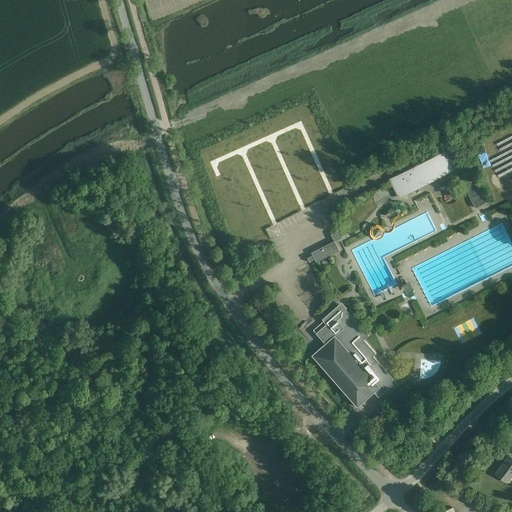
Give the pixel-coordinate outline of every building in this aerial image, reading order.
[(446,150),(390,178),(399,198),(456,169),(446,150)] [(469,176),(464,179),(460,181),(474,208),(485,203),(472,175),(469,176)] [(312,255),(308,258),(310,262),(315,260),(316,262),(339,251),(334,241),(342,237),(339,230),(330,234),(333,240),(334,241),(312,253),(313,255),(312,255)] [(325,343),(312,355),(358,407),(375,392),(379,397),(396,381),(374,356),(377,353),(364,339),(369,335),(357,321),(345,308),(344,308),(341,305),(325,319),(328,323),(325,325),(316,333),(325,343)] [(460,323),(448,328),(455,344),(467,338),(460,323)] [(468,323),(464,325),(469,337),(474,335),(468,323)] [(511,456),(510,455),(496,473),(508,482),(511,476),(511,456)]
